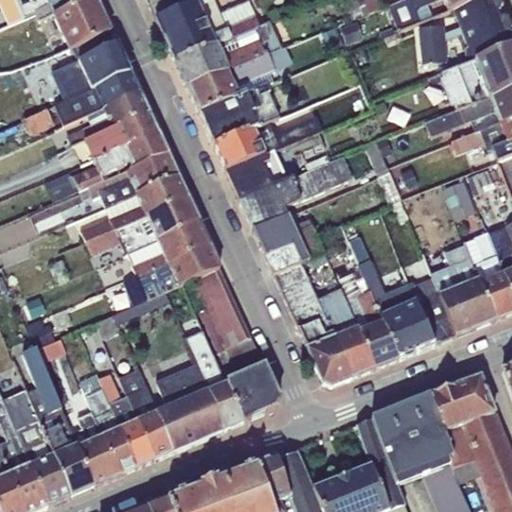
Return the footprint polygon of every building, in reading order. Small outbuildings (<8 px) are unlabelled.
[(89,0),(0,0),(0,11),(8,28),(35,16),(49,9),(52,17),(89,0)] [(110,33),(94,0),(89,0),(52,17),(49,9),(35,16),(38,23),(51,17),(68,53),(71,51),(110,33)] [(145,0),(175,65),(260,27),(248,2),(219,14),(213,0),(145,0)] [(368,16),(361,0),(356,0),(342,6),(349,24),(368,17),(368,16)] [(374,0),(361,0),(368,16),(379,11),(374,0)] [(453,12),(483,0),(409,0),(389,8),(396,28),(380,35),(382,40),(433,20),(428,6),(442,0),(448,14),(453,12)] [(471,63),(511,48),(511,39),(504,19),(502,20),(499,13),(500,13),(500,12),(500,11),(500,10),(500,9),(496,0),(483,0),(453,12),(459,30),(462,37),(471,63)] [(269,23),(260,27),(175,65),(187,91),(268,57),(282,51),(269,23)] [(356,24),(339,30),(346,48),(363,41),(356,24)] [(462,37),(459,30),(444,36),(444,27),(418,32),(421,67),(447,63),(446,43),(462,37)] [(335,30),(321,36),(329,56),(344,50),(335,30)] [(130,75),(110,33),(71,51),(78,64),(50,78),(64,105),(130,75)] [(455,113),(511,91),(511,48),(471,63),(440,77),(442,81),(439,82),(450,110),(453,109),(455,113)] [(268,57),(276,73),(294,65),(286,50),(282,51),(268,57)] [(276,73),(268,57),(187,91),(199,117),(267,88),(272,85),(269,76),(276,73)] [(139,94),(130,75),(64,105),(55,110),(63,129),(86,118),(139,94)] [(278,119),(267,88),(199,117),(213,149),(270,123),(278,119)] [(474,135),(511,120),(511,91),(455,113),(424,126),(430,140),(470,124),(474,135)] [(148,114),(139,94),(86,118),(90,128),(65,138),(70,150),(71,149),(148,114)] [(49,112),(24,124),(30,139),(55,128),(49,112)] [(157,136),(148,114),(71,149),(80,170),(93,164),(157,136)] [(270,123),(213,149),(225,174),(280,150),(322,133),(316,120),(276,137),(270,123)] [(511,159),(511,120),(474,135),(448,146),(451,154),(454,152),(456,158),(485,146),(493,167),(511,159)] [(167,156),(157,136),(93,164),(96,170),(71,180),(69,175),(45,187),(54,204),(78,193),(79,195),(167,156)] [(375,145),(365,149),(377,179),(388,175),(382,161),(378,152),(375,145)] [(388,148),(378,152),(382,161),(392,156),(388,148)] [(225,174),(238,204),(293,180),(280,150),(225,174)] [(177,179),(167,156),(79,195),(82,203),(91,199),(92,202),(100,198),(105,212),(177,179)] [(326,157),(304,167),(308,174),(330,164),(326,157)] [(238,204),(252,233),(287,216),(284,210),(352,180),(343,159),(330,164),(308,174),(293,180),(238,204)] [(411,170),(399,175),(407,193),(419,188),(411,170)] [(388,175),(377,179),(389,208),(400,203),(388,175)] [(187,200),(177,179),(105,212),(109,220),(80,233),(85,246),(187,200)] [(464,183),(442,192),(455,225),(478,216),(464,183)] [(199,226),(187,200),(85,246),(92,259),(119,246),(125,258),(126,257),(199,226)] [(252,233),(273,278),(305,265),(308,264),(325,257),(309,222),(299,226),(292,214),(287,216),(252,233)] [(495,323),(511,316),(511,298),(487,238),(480,220),(474,223),(481,236),(463,245),(465,248),(495,323)] [(209,248),(199,226),(126,257),(137,279),(209,248)] [(511,226),(487,238),(511,298),(511,226)] [(417,355),(456,339),(432,281),(415,288),(415,286),(385,298),(360,239),(349,244),(360,270),(399,362),(417,355)] [(220,271),(209,248),(137,279),(124,285),(134,309),(167,294),(190,284),(220,271)] [(456,339),(495,323),(465,248),(443,256),(449,269),(430,276),(432,281),(456,339)] [(325,257),(308,264),(311,271),(328,263),(325,257)] [(273,278),(280,294),(311,280),(305,265),(273,278)] [(375,371),(399,362),(360,270),(335,280),(339,290),(375,371)] [(262,364),(220,271),(190,284),(203,313),(197,315),(205,333),(215,357),(225,352),(236,375),(262,364)] [(327,319),(319,300),(311,280),(280,294),(298,332),(327,319)] [(352,381),(375,371),(339,290),(319,300),(327,319),(352,381)] [(167,294),(134,309),(130,310),(134,321),(171,306),(167,294)] [(40,299),(25,304),(31,320),(46,315),(40,299)] [(134,321),(130,310),(114,318),(118,327),(134,321)] [(118,327),(114,318),(96,326),(103,341),(121,334),(118,327)] [(327,319),(298,332),(322,386),(331,389),(352,381),(327,319)] [(39,322),(27,327),(37,350),(48,345),(39,322)] [(215,357),(205,333),(186,341),(197,366),(225,433),(244,424),(225,381),(215,357)] [(60,341),(35,351),(42,366),(66,355),(60,341)] [(94,490),(71,436),(42,366),(35,351),(21,357),(35,391),(25,396),(71,500),(94,490)] [(236,375),(225,381),(244,424),(276,411),(279,401),(262,364),(236,375)] [(225,433),(197,366),(154,385),(165,410),(155,415),(172,455),(225,433)] [(505,372),(502,373),(511,402),(511,369),(505,372)] [(172,455),(155,415),(137,372),(119,380),(127,399),(154,463),(172,455)] [(137,471),(98,382),(96,377),(79,384),(92,414),(120,478),(137,471)] [(154,463),(127,399),(121,401),(110,377),(98,382),(137,471),(154,463)] [(477,382),(430,399),(452,459),(447,461),(450,467),(458,489),(480,480),(492,511),(511,511),(511,454),(496,411),(492,412),(481,384),(477,382)] [(0,450),(23,511),(42,511),(48,510),(4,405),(0,395),(0,429),(6,444),(0,446),(0,450)] [(48,510),(71,500),(25,396),(4,405),(48,510)] [(388,416),(371,422),(396,487),(414,480),(423,477),(450,467),(447,461),(452,459),(430,399),(388,416)] [(120,478),(92,414),(78,420),(83,432),(71,436),(94,490),(120,478)] [(313,493),(297,455),(278,463),(297,511),(395,511),(405,508),(396,487),(371,422),(356,428),(370,469),(313,493)] [(0,511),(23,511),(0,450),(0,511)] [(276,460),(255,468),(271,511),(297,511),(278,463),(277,460),(276,460)] [(467,511),(458,489),(450,467),(423,477),(437,511),(467,511)] [(167,501),(171,511),(271,511),(255,468),(167,501)] [(171,511),(167,501),(147,508),(148,511),(171,511)]
